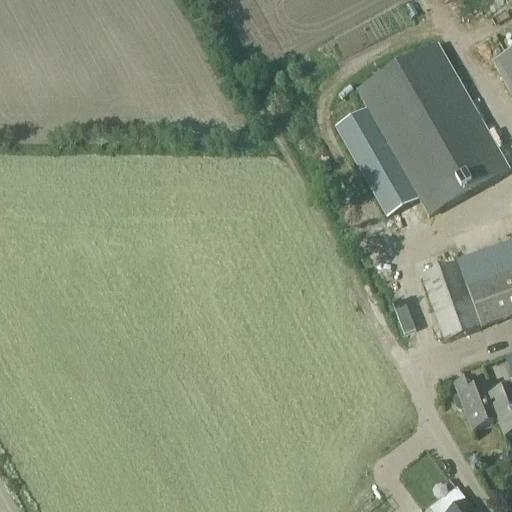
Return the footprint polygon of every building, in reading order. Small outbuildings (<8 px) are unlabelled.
[(509,172),(438,48),(358,94),(368,112),(419,202),(429,219),(509,172)] [(511,54),(494,65),(511,96),(511,54)] [(419,202),(368,112),(335,130),(387,221),(419,202)] [(352,180),(359,176),(348,157),(341,162),(352,180)] [(344,226),(357,248),(376,238),(364,215),(344,226)] [(471,243),(493,240),(489,215),(467,217),(471,243)] [(511,248),(442,274),(465,339),(511,321),(511,248)] [(475,430),(494,423),(485,396),(495,393),(493,386),(482,390),(478,380),(460,386),(463,395),(459,396),(457,400),(460,408),(464,410),(467,408),(475,430)] [(485,396),(494,423),(500,421),(505,438),(511,435),(511,393),(497,398),(495,393),(485,396)]
